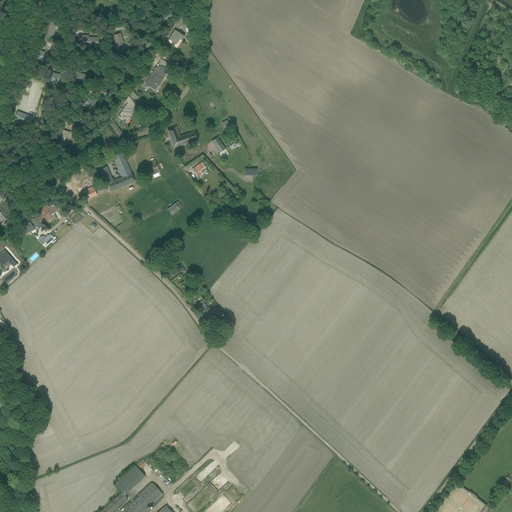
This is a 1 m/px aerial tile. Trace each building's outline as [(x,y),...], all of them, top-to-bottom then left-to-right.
[(166,15),(166,20),(169,20),(169,18),(174,18),(174,16),(175,11),(167,10),(166,15)] [(45,33),(52,35),(56,24),(49,22),(45,33)] [(172,42),(176,44),(180,39),(182,40),(184,37),(178,32),(174,30),(168,39),(172,42)] [(113,35),(116,45),(123,42),(120,33),(113,35)] [(114,46),(118,55),(124,53),(121,44),(124,43),(123,42),(116,45),(114,46)] [(34,59),(37,60),(38,58),(43,59),(44,54),(36,52),(34,59)] [(157,66),(166,71),(170,64),(161,59),(157,66)] [(155,68),(145,84),(155,90),(158,85),(159,85),(161,81),(160,81),(165,74),(155,68)] [(52,73),(50,82),(54,83),(54,81),(58,82),(60,75),(52,73)] [(75,82),(78,83),(79,81),(84,82),(86,75),(77,73),(75,82)] [(132,90),(129,95),(133,100),(137,97),(132,90)] [(122,120),(126,123),(132,115),(130,113),(132,110),(134,113),(139,110),(132,100),(129,96),(125,101),(127,104),(119,115),(121,116),(119,119),(122,120)] [(83,106),(86,108),(87,105),(91,107),(95,101),(87,97),(83,106)] [(17,112),(15,116),(18,116),(16,120),(21,122),(23,123),(29,126),(33,118),(17,112)] [(109,125),(115,132),(119,129),(113,122),(109,125)] [(167,129),(173,148),(178,147),(198,141),(197,136),(195,131),(180,136),(176,126),(167,129)] [(63,130),(60,139),(64,140),(64,138),(68,139),(71,132),(63,130)] [(220,144),(216,147),(220,152),(225,149),(217,137),(216,138),(220,144)] [(146,151),(148,157),(154,155),(152,148),(146,151)] [(106,178),(111,192),(135,182),(122,152),(112,156),(121,177),(112,181),(107,167),(99,170),(103,180),(106,178)] [(147,166),(142,168),(145,177),(150,175),(160,171),(156,162),(149,165),(147,166)] [(202,163),(192,169),(195,174),(195,175),(197,177),(202,174),(200,171),(205,167),(202,163)] [(86,193),(88,198),(96,195),(93,187),(82,192),(83,194),(86,193)] [(175,203),(167,209),(172,216),(180,209),(180,208),(182,207),(178,201),(175,203)] [(41,215),(37,218),(40,223),(43,221),(42,220),(50,215),(49,214),(54,211),(55,213),(58,211),(55,206),(51,207),(49,204),(48,205),(38,210),(40,214),(41,215)] [(0,217),(4,221),(8,217),(0,207),(0,217)] [(20,228),(24,234),(36,227),(39,229),(41,226),(40,224),(36,216),(29,221),(29,222),(20,228)] [(42,236),(37,239),(44,247),(54,238),(50,234),(44,239),(42,236)] [(0,276),(1,276),(0,275),(0,274),(0,268),(1,267),(3,270),(4,269),(3,268),(8,263),(9,264),(10,264),(13,267),(17,264),(4,250),(0,253),(0,276)] [(209,316),(211,319),(214,317),(221,313),(217,307),(211,310),(210,308),(207,310),(205,306),(206,306),(202,301),(197,304),(200,309),(201,309),(207,318),(209,316)] [(221,324),(225,328),(230,322),(226,316),(221,319),(223,322),(221,324)] [(100,511),(112,511),(127,499),(124,495),(145,476),(135,466),(115,484),(114,485),(121,493),(100,511)] [(122,511),(144,511),(146,510),(145,509),(148,506),(150,507),(163,495),(152,482),(138,495),(139,496),(131,504),(129,502),(126,505),(127,507),(122,511)]
